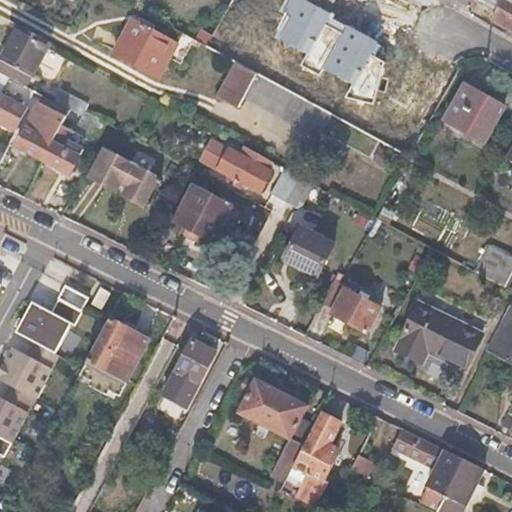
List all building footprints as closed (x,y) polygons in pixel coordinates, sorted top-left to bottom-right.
[(248,0),(219,53),(238,63),(244,66),(281,0),(248,0)] [(384,0),(323,0),(275,83),(292,92),(321,108),(334,86),(384,0)] [(511,0),(501,0),(491,20),(506,28),(503,33),(511,38),(511,0)] [(178,45),(133,20),(115,53),(160,77),(171,57),(182,63),(195,40),(184,34),(178,45)] [(50,41),(21,26),(13,40),(2,60),(31,75),(50,41)] [(244,66),(238,63),(221,95),(240,106),(245,96),(257,74),(244,66)] [(356,98),(344,121),(409,156),(457,67),(436,73),(422,65),(394,115),(369,101),(368,104),(356,98)] [(275,83),(257,74),(245,96),(279,115),(292,92),(275,83)] [(489,98),(464,84),(443,120),(482,142),(499,112),(485,104),(489,98)] [(356,98),(334,86),(321,108),(331,114),(344,121),(356,98)] [(0,122),(17,131),(30,106),(0,90),(0,122)] [(37,92),(30,106),(52,118),(62,123),(69,108),(37,92)] [(321,108),(292,92),(279,115),(318,137),(331,114),(321,108)] [(104,121),(85,111),(75,130),(94,140),(104,121)] [(43,136),(30,129),(20,147),(43,159),(62,123),(52,118),(43,136)] [(74,129),(62,123),(43,159),(71,173),(80,155),(70,150),(74,143),(68,140),(74,129)] [(0,164),(9,147),(0,142),(0,164)] [(229,150),(219,171),(260,192),(273,168),(267,165),(264,170),(259,167),(265,156),(239,142),(234,153),(229,150)] [(394,150),(380,143),(372,157),(381,162),(385,153),(391,156),(394,150)] [(159,178),(103,148),(88,177),(114,191),(118,184),(127,188),(123,195),(144,206),(159,178)] [(299,175),(286,167),(273,192),(287,200),(299,175)] [(320,186),(299,175),(287,200),(306,210),(320,186)] [(233,207),(193,186),(175,222),(188,229),(185,234),(186,236),(196,241),(198,240),(201,235),(228,249),(237,231),(224,223),(233,207)] [(328,243),(295,226),(280,257),(313,274),(328,243)] [(511,272),(511,257),(491,246),(477,271),(505,286),(511,272)] [(331,278),(320,301),(333,308),(329,314),(366,333),(380,305),(331,278)] [(32,303),(15,333),(54,355),(71,324),(32,303)] [(511,341),(511,303),(487,351),(503,360),(503,358),(511,341)] [(417,304),(413,311),(475,345),(480,336),(417,304)] [(475,345),(413,311),(392,352),(419,365),(424,354),(461,372),(475,345)] [(150,338),(110,317),(82,371),(100,380),(106,369),(128,380),(150,338)] [(215,351),(193,341),(171,383),(193,394),(215,351)] [(511,341),(503,358),(511,362),(511,341)] [(10,348),(0,367),(0,382),(33,400),(50,370),(10,348)] [(309,404),(256,378),(239,411),(290,437),(271,474),(285,481),(286,480),(294,465),(315,423),(303,417),(309,404)] [(0,398),(0,438),(12,445),(29,414),(0,398)] [(511,407),(502,428),(511,433),(511,407)] [(321,411),(315,423),(294,465),(309,472),(301,487),(296,497),(315,506),(328,481),(323,479),(337,451),(328,446),(341,422),(321,411)] [(401,429),(391,452),(428,468),(438,446),(401,429)] [(380,444),(367,437),(352,467),(380,481),(387,470),(371,462),(380,444)] [(461,458),(444,450),(419,501),(437,509),(461,458)] [(460,511),(483,469),(461,458),(437,509),(436,511),(437,511),(460,511)] [(309,472),(294,465),(286,480),(301,487),(309,472)] [(344,511),(363,476),(350,470),(328,511),(344,511)]
